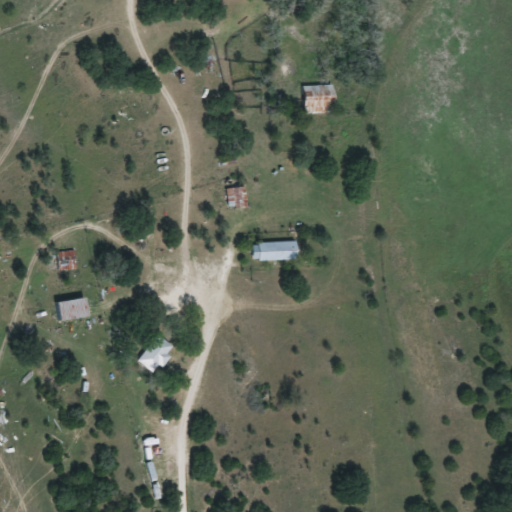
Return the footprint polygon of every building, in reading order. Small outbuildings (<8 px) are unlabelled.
[(301,85),(301,114),(333,114),(333,85),(301,85)] [(251,261),(296,260),(296,242),(251,244),(251,261)] [(57,270),(74,270),(74,251),(57,251),(57,270)] [(88,316),(85,297),(52,304),(56,322),(88,316)] [(171,346),(154,334),(134,361),(153,375),(168,356),(166,354),(171,346)]
